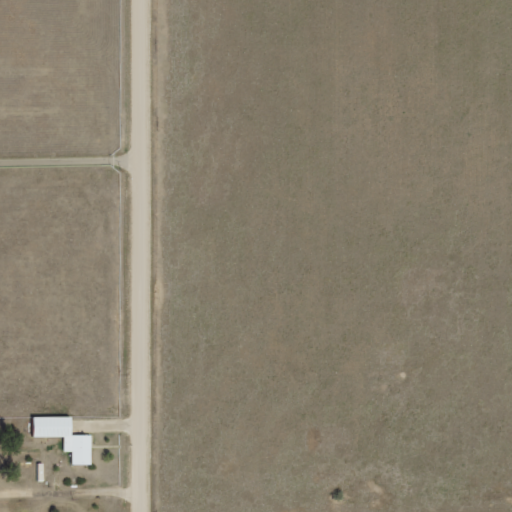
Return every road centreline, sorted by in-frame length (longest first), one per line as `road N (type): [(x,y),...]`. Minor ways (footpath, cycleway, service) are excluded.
road 1 (residential): [(145,511),(146,163)]
road 2 (residential): [(146,163),(146,0)]
